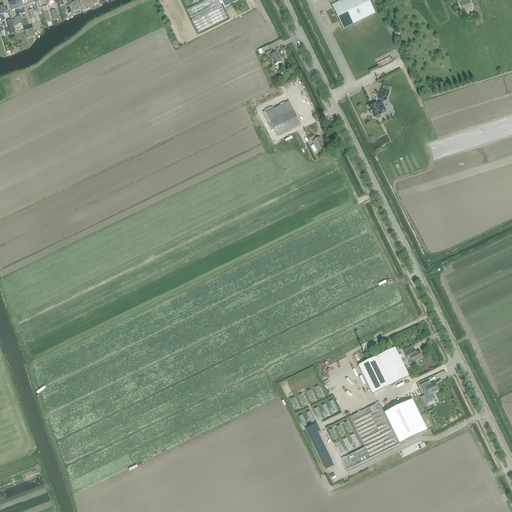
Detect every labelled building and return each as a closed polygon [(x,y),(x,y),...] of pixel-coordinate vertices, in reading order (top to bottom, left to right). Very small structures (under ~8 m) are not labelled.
[(20,0),(15,2),(19,15),(25,13),(25,12),(21,0),(20,0)] [(37,11),(37,9),(33,0),(27,0),(29,5),(32,4),(34,12),(37,11)] [(33,0),(37,9),(39,8),(39,5),(41,4),(42,3),(40,0),(33,0)] [(96,0),(79,0),(83,11),(90,9),(89,6),(98,3),(96,0)] [(199,33),(228,18),(218,0),(206,0),(187,10),(199,33)] [(329,0),(333,7),(332,7),(343,30),(375,15),(367,0),(329,0)] [(72,12),(80,10),(77,1),(69,4),(72,12)] [(18,15),(19,15),(15,2),(9,3),(12,11),(15,10),(17,17),(14,18),(15,19),(11,20),(13,26),(21,24),(18,15)] [(52,21),(58,19),(55,10),(49,12),(52,21)] [(46,23),(47,23),(51,22),(48,11),(43,13),(46,23)] [(8,22),(6,22),(10,35),(15,34),(13,27),(11,21),(8,22)] [(35,36),(35,34),(33,29),(25,32),(26,36),(27,39),(30,38),(35,36)] [(274,65),(281,62),(276,52),(272,55),(271,53),(272,53),(270,50),(265,52),(267,56),(269,54),(270,56),(269,56),(274,65)] [(378,68),(393,62),(391,58),(377,64),(378,68)] [(368,105),(374,118),(376,117),(377,119),(382,116),(381,114),(387,111),(383,102),(384,100),(386,100),(390,90),(389,90),(390,87),(383,85),(382,87),(378,98),(380,99),(380,101),(378,102),(377,100),(368,105)] [(300,125),(293,110),(289,101),(266,113),(278,136),(300,125)] [(313,135),(307,138),(309,142),(312,140),(317,152),(325,148),(320,138),(316,140),(313,135)] [(395,347),(358,366),(373,395),(410,377),(395,347)] [(407,348),(403,351),(410,364),(413,363),(414,364),(423,359),(419,351),(416,353),(414,349),(409,352),(407,348)] [(429,381),(420,386),(427,401),(435,397),(432,393),(438,390),(435,383),(431,385),(429,381)] [(318,386),(315,388),(320,397),(323,396),(318,386)] [(400,392),(402,399),(412,396),(410,389),(400,392)] [(310,390),(307,392),(311,401),(315,399),(310,390)] [(302,394),(299,395),(303,405),(307,403),(302,394)] [(294,398),(290,399),(295,409),(298,408),(294,398)] [(412,400),(384,413),(399,444),(427,430),(412,400)] [(365,448),(342,459),(347,470),(399,444),(384,413),(379,403),(350,417),(365,448)] [(347,421),(344,423),(348,433),(352,431),(347,421)] [(317,433),(320,432),(316,424),(306,430),(325,470),(333,466),(317,433)] [(340,425),(336,427),(341,436),(345,435),(340,425)] [(332,429),(329,431),(333,440),(337,438),(332,429)] [(355,447),(359,445),(354,435),(350,436),(355,447)] [(348,451),(352,449),(346,438),(343,440),(348,451)] [(341,454),(344,453),(339,442),(335,444),(341,454)]
